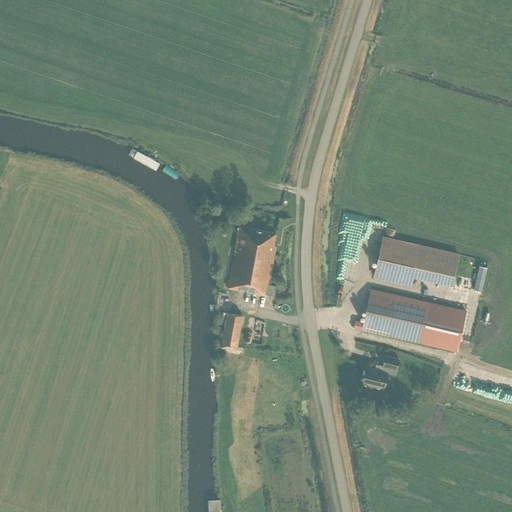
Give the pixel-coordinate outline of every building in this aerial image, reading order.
[(131,148),(126,158),(157,174),(162,165),(131,148)] [(266,294),(274,296),(276,286),(268,285),(275,246),(273,246),(275,233),(239,226),(228,286),(238,288),(237,290),(266,296),(266,294)] [(451,285),(458,254),(382,237),(373,276),(410,285),(412,276),(451,285)] [(389,336),(420,343),(429,302),(371,289),(361,330),(389,336)] [(236,350),(242,316),(230,314),(227,313),(227,317),(221,347),(236,350)] [(383,388),(387,373),(395,375),(398,359),(385,356),(381,371),(366,368),(362,383),(383,388)] [(217,391),(206,391),(207,426),(218,426),(217,391)] [(220,511),(220,501),(209,501),(209,511),(220,511)]
